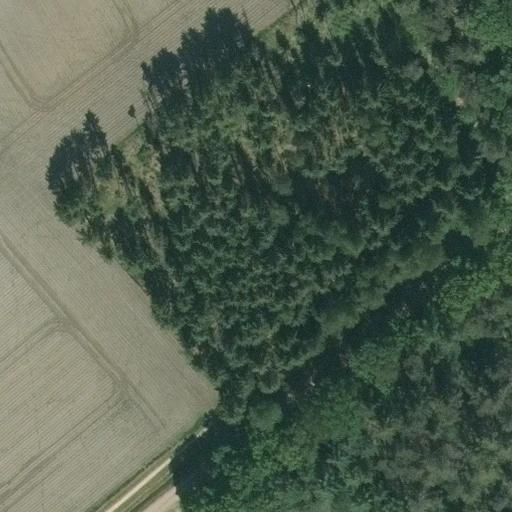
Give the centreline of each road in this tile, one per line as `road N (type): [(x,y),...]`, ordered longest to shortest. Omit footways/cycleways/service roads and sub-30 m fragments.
road 1 (track): [(511,211),(151,511)]
road 2 (track): [(397,0),(510,168)]
